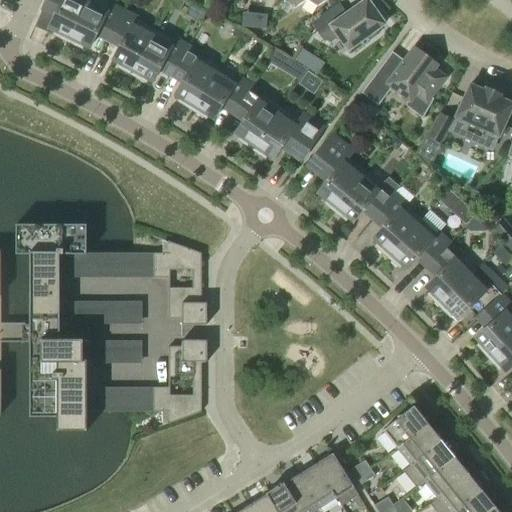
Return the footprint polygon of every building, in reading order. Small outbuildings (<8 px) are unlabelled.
[(47,0),(46,4),(44,8),(56,14),(49,29),(55,31),(53,36),(68,43),(88,0),(47,0)] [(109,7),(94,0),(88,0),(68,43),(82,50),(84,46),(90,48),(97,33),(109,40),(123,13),(110,5),(109,7)] [(284,0),(284,2),(296,9),(297,8),(307,1),(317,8),(328,0),(327,0),(284,0)] [(378,30),(385,25),(367,0),(347,15),(339,4),(321,17),(314,28),(320,36),(331,43),(335,40),(339,38),(348,51),(365,38),(370,41),(378,35),(378,30)] [(232,3),(221,2),(221,11),(232,11),(232,3)] [(123,13),(109,40),(121,46),(113,60),(119,64),(117,68),(131,75),(155,31),(136,21),(137,20),(123,13)] [(268,16),(244,13),(242,28),(266,30),(268,16)] [(174,42),(155,31),(131,75),(145,83),(147,79),(153,82),(161,68),(173,74),(188,48),(175,40),(174,42)] [(249,37),(241,32),(237,40),(242,43),(246,42),(249,37)] [(315,72),(323,60),(303,47),(295,58),(315,72)] [(438,88),(444,80),(433,72),(438,66),(413,47),(397,69),(386,61),(361,93),(378,106),(391,88),(409,102),(407,105),(422,117),(421,118),(422,118),(431,102),(433,99),(431,98),(438,88)] [(188,48),(173,74),(184,81),(176,95),(181,99),(179,103),(192,111),(219,69),(201,57),(201,56),(188,48)] [(275,52),(269,62),(299,82),(305,72),(275,52)] [(219,69),(192,111),(206,120),(209,116),(214,119),(223,105),(234,112),(251,87),(238,78),(237,80),(219,69)] [(323,83),(309,72),(300,85),(314,96),(323,83)] [(499,137),(511,107),(511,103),(499,98),(501,95),(485,88),(484,91),(470,85),(455,118),(469,124),(466,132),(481,139),(484,131),(499,137)] [(264,95),(251,87),(234,112),(245,120),(236,133),(241,137),(238,141),(252,150),(281,109),(263,97),(264,95)] [(281,109),(252,150),(265,160),(268,156),(273,159),(283,146),(303,159),(323,129),(302,115),(298,121),(281,109)] [(430,162),(453,121),(440,114),(417,154),(430,162)] [(331,136),(311,160),(308,164),(329,180),(318,193),(323,197),(320,201),(333,211),(364,172),(348,159),(349,157),(348,149),(331,136)] [(396,141),(390,147),(395,151),(399,151),(402,146),(396,141)] [(381,186),(364,172),(333,211),(345,221),(348,218),(353,222),(364,209),(374,218),(394,194),(382,184),(381,186)] [(469,204),(482,207),(485,195),(472,191),(469,204)] [(450,193),(441,203),(467,227),(476,216),(450,193)] [(374,218),(384,226),(373,239),(378,243),(375,247),(387,257),(420,220),(404,206),(406,204),(394,194),(374,218)] [(423,218),(439,232),(447,223),(431,209),(423,218)] [(436,234),(420,220),(387,257),(399,268),(402,265),(407,269),(418,257),(428,266),(449,244),(438,233),(436,234)] [(511,251),(511,230),(504,221),(493,230),(511,251)] [(59,336),(59,255),(86,255),(86,226),(16,226),(16,255),(29,255),(29,326),(29,336),(29,346),(29,418),(57,418),(57,432),(87,432),(87,412),(87,361),(82,361),(82,341),(59,341),(59,336)] [(169,279),(168,271),(170,271),(193,271),(193,289),(170,289),(169,289),(169,320),(182,320),(182,326),(207,326),(207,304),(201,304),(201,254),(168,242),(168,243),(169,244),(169,254),(153,254),(153,279),(169,279)] [(428,266),(437,275),(426,287),(430,292),(427,295),(438,306),(469,276),(470,277),(475,272),(459,256),(460,255),(449,244),(428,266)] [(498,259),(488,269),(493,274),(503,265),(498,259)] [(490,285),(489,286),(475,272),(470,277),(469,276),(438,306),(450,318),(453,315),(458,319),(473,304),(483,315),(501,296),(490,285)] [(480,318),(488,327),(476,338),(480,343),(476,346),(487,358),(511,335),(511,310),(510,309),(511,307),(501,296),(483,315),(480,318)] [(511,335),(487,358),(498,370),(502,367),(506,372),(511,366),(511,335)] [(93,338),(92,360),(143,361),(144,340),(93,338)] [(170,388),(153,388),(153,413),(169,413),(169,423),(168,424),(168,425),(201,413),(201,363),(206,363),(207,341),(182,341),(182,347),(169,347),(169,378),(193,378),(193,396),(170,396),(170,388)] [(88,384),(87,410),(100,411),(100,384),(88,384)] [(397,449),(427,424),(413,407),(383,431),(397,449)] [(427,424),(397,449),(410,465),(441,441),(427,424)] [(441,441),(410,465),(403,471),(416,488),(424,482),(454,458),(441,441)] [(315,465),(336,498),(341,506),(358,496),(332,454),(315,465)] [(454,458),(424,482),(437,499),(468,475),(454,458)] [(356,477),(370,469),(365,461),(351,470),(356,477)] [(315,465),(299,475),(320,508),(336,498),(315,465)] [(370,469),(356,477),(361,485),(375,477),(370,469)] [(299,475),(284,485),(283,485),(299,511),(313,511),(320,508),(299,475)] [(468,475),(437,499),(430,505),(435,511),(455,511),(481,491),(468,475)] [(299,511),(283,485),(284,485),(283,484),(265,495),(266,496),(267,495),(276,511),(299,511)] [(481,491),(455,511),(490,511),(495,508),(481,491)] [(266,496),(250,506),(254,511),(276,511),(267,495),(266,496)] [(377,511),(382,511),(393,506),(388,498),(374,506),(377,511)]
